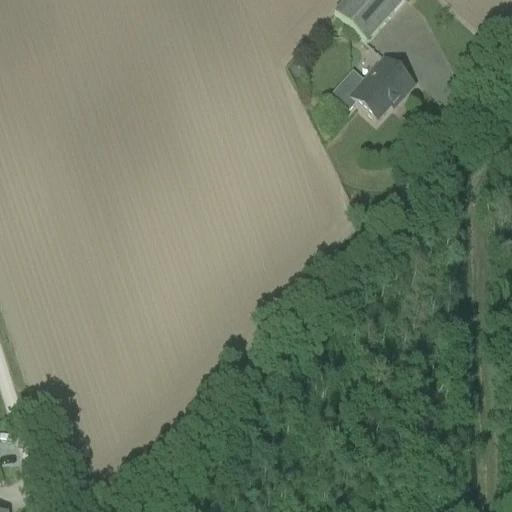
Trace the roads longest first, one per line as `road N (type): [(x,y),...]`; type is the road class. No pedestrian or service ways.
road 1 (unclassified): [(131,511),(511,84)]
road 2 (track): [(0,359),(48,511)]
